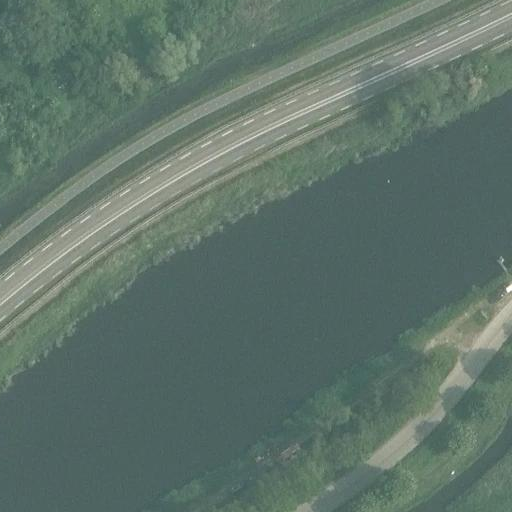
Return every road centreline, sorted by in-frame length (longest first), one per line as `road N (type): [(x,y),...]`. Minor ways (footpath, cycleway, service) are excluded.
road 1 (secondary): [(0,302),(101,223),(202,161),(511,15)]
road 2 (unclassified): [(308,511),(443,404),(511,315)]
